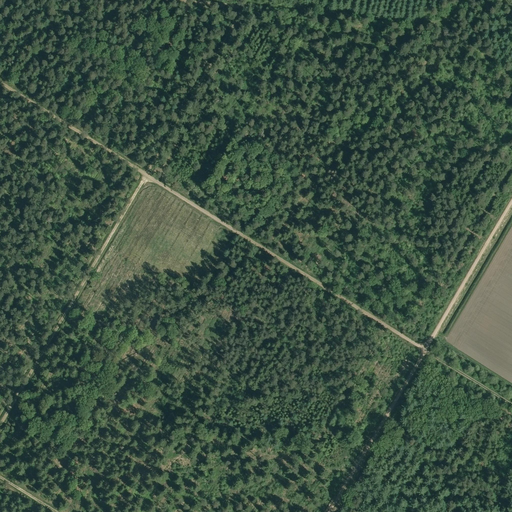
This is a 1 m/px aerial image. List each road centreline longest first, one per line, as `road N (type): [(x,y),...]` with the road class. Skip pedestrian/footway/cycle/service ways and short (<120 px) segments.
road 1 (track): [(0,82),(425,348),(329,511)]
road 2 (track): [(0,426),(248,0)]
road 3 (track): [(511,403),(425,348),(511,202)]
